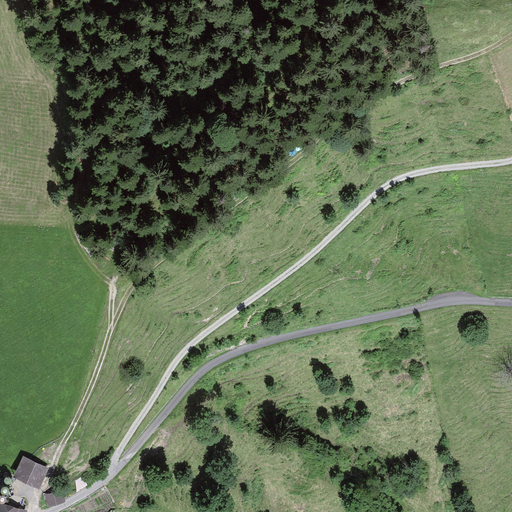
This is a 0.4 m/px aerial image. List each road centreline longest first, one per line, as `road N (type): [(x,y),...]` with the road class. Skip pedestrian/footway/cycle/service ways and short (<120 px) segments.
road 1 (track): [(511,161),(407,175),(380,189),(295,267),(183,351),(113,467),(201,371),(227,356),(429,305),(511,302)]
road 2 (track): [(111,331),(132,285),(301,157),(351,105),(429,68),(480,55),(511,32)]
road 3 (track): [(37,511),(111,331),(114,291),(73,232),(70,215),(82,183)]
